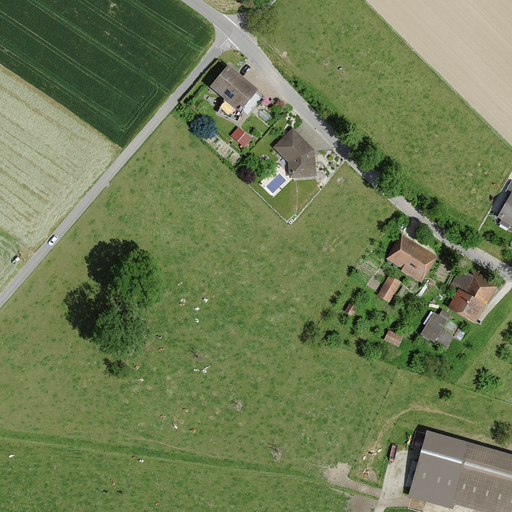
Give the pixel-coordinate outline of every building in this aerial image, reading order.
[(261,92),(231,68),(213,90),(243,114),(261,92)] [(274,150),(289,165),(291,181),(318,178),(316,152),(293,130),(274,150)] [(233,138),(246,149),(252,141),(239,131),(233,138)] [(511,197),(500,220),(511,225),(511,197)] [(439,259),(400,236),(386,261),(424,284),(439,259)] [(450,309),(477,325),(499,288),(479,276),(477,279),(461,270),(452,285),(461,290),(450,309)] [(378,297),(391,304),(402,284),(390,277),(378,297)] [(447,322),(435,314),(422,336),(435,343),(447,322)] [(399,349),(404,339),(389,332),(384,343),(399,349)] [(452,504),(470,444),(430,432),(411,497),(451,509),(452,504)] [(511,511),(511,456),(470,444),(452,504),(478,511),(511,511)]
